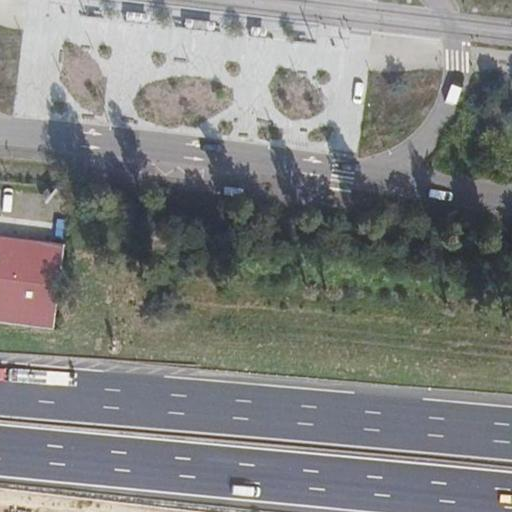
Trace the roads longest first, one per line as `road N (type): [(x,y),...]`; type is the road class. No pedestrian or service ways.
road 1 (motorway): [(0,450),(511,500)]
road 2 (motorway): [(511,434),(0,389)]
road 3 (secondary): [(0,131),(379,178)]
road 4 (secondary): [(379,178),(447,109),(456,58),(435,0)]
road 5 (secondary): [(379,178),(511,202)]
